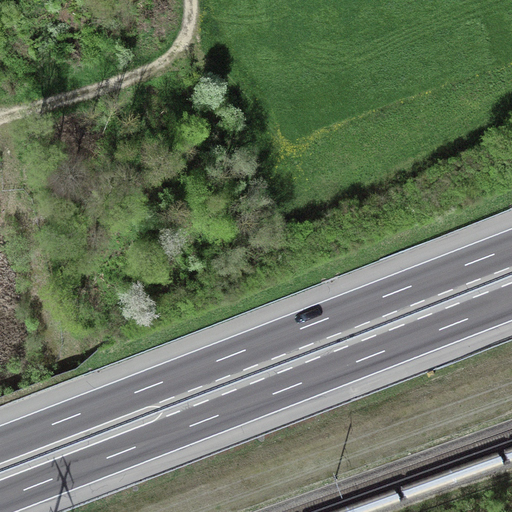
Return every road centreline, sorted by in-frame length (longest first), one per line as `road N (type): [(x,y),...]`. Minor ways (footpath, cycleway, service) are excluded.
road 1 (motorway): [(511,247),(0,443)]
road 2 (motorway): [(0,494),(511,300)]
road 3 (track): [(196,0),(197,41),(0,119)]
